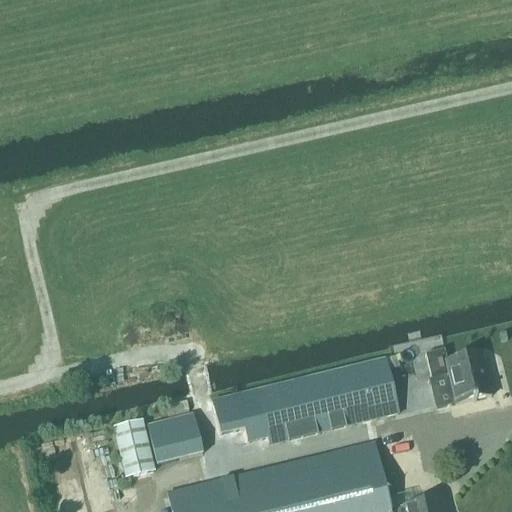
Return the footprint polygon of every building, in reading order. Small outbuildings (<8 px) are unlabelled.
[(431,382),(449,378),(456,408),(491,399),(481,356),(447,364),(444,353),(425,357),(431,382)] [(256,394),(211,405),(220,439),(244,433),(247,446),(267,441),(269,449),(398,417),(394,401),(384,362),(256,394)] [(156,468),(202,457),(192,418),(146,429),(156,468)] [(142,424),(112,430),(125,481),(154,474),(142,424)] [(441,511),(439,501),(391,511),(390,511),(374,445),(167,496),(171,511),(441,511)]
